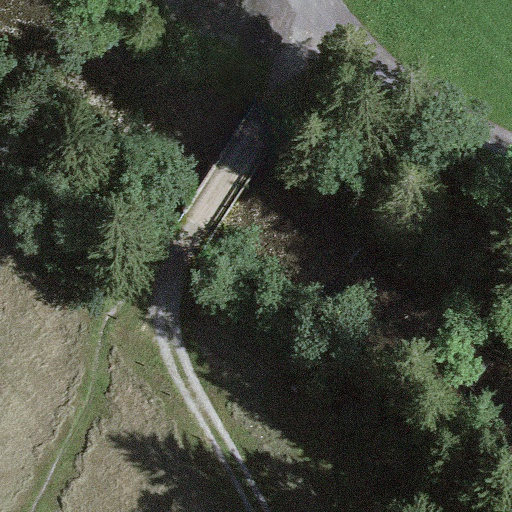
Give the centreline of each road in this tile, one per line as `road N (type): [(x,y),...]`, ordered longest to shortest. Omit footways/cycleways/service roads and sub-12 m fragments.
road 1 (track): [(260,511),(177,360),(167,294),(174,265),(261,126)]
road 2 (track): [(319,0),(424,100),(511,149)]
